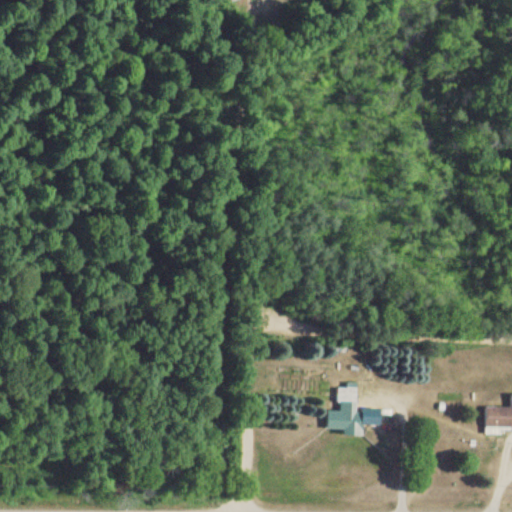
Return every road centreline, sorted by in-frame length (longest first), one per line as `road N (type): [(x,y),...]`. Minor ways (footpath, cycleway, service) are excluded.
road 1 (residential): [(511,336),(254,331)]
road 2 (residential): [(239,511),(254,331)]
